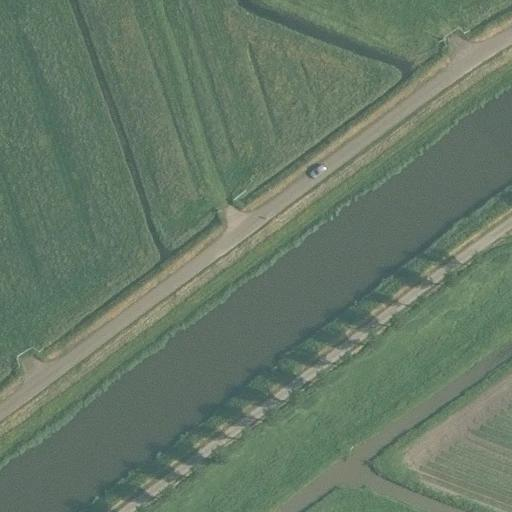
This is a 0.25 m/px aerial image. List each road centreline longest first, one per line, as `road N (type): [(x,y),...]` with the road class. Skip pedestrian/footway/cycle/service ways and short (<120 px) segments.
road 1 (unclassified): [(0,411),(437,80),(511,33)]
road 2 (unclassified): [(120,511),(511,221)]
road 3 (track): [(244,227),(211,184),(196,142),(171,0)]
